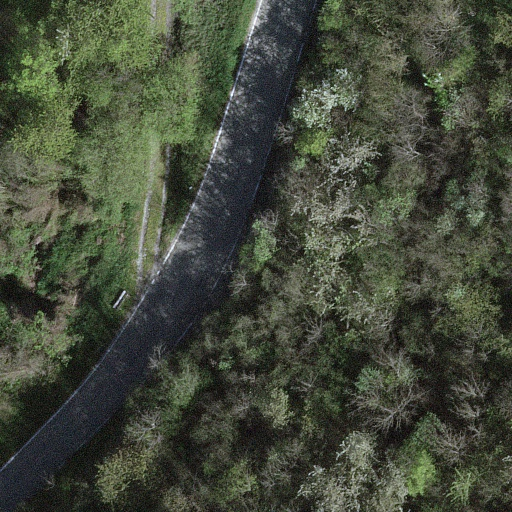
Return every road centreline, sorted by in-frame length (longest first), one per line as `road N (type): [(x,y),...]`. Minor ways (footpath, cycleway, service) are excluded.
road 1 (residential): [(0,506),(160,328),(243,157),(290,0)]
road 2 (track): [(160,328),(160,0)]
